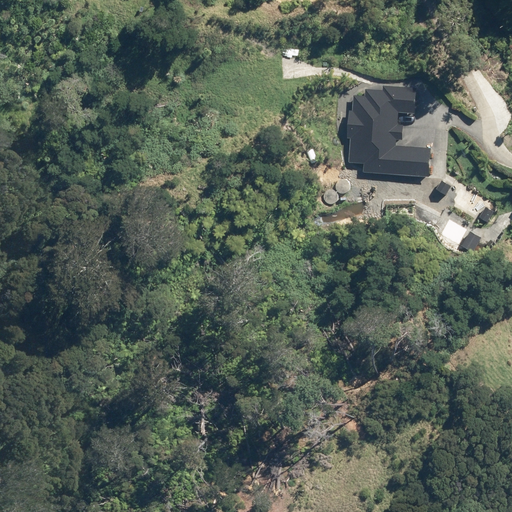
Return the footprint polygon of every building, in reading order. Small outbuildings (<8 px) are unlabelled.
[(355,110),(350,110),(348,138),(352,138),(350,162),(365,163),(364,173),(431,178),(434,149),(398,146),(398,139),(404,140),(405,125),(399,124),(400,113),(416,114),(418,88),(385,85),(385,90),(367,88),(367,96),(356,95),(355,110)] [(441,180),(436,189),(447,195),(452,187),(441,180)] [(495,211),(488,207),(481,217),(488,222),(495,211)] [(451,220),(443,235),(459,244),(467,229),(451,220)] [(483,237),(472,230),(462,246),(473,253),(483,237)] [(259,511),(265,502),(251,494),(243,508),(250,511),(259,511)]
